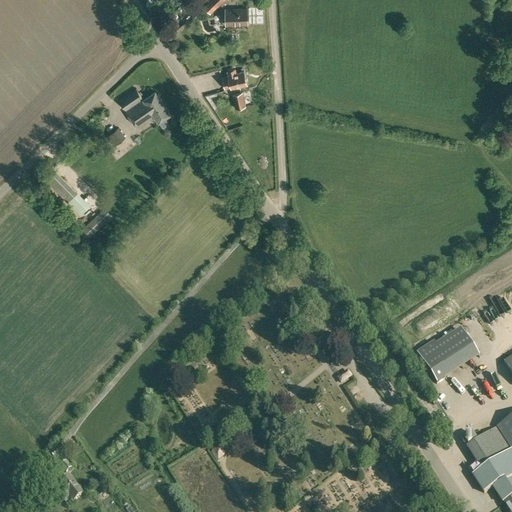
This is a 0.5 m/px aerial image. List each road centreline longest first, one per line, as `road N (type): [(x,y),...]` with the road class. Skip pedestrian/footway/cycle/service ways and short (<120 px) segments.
road 1 (tertiary): [(468,511),(276,221)]
road 2 (unclassified): [(276,221),(283,206),(271,0)]
road 3 (unclassified): [(0,194),(156,38)]
road 4 (tertiary): [(276,221),(156,38)]
